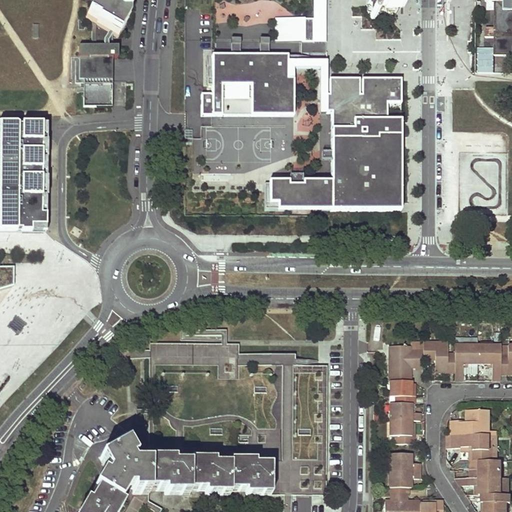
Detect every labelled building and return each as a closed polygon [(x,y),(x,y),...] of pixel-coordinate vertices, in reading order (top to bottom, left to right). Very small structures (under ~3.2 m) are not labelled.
[(126,24),(125,0),(91,0),(95,5),(87,19),(91,22),(111,34),(116,37),(126,24)] [(326,43),(326,0),(312,0),(313,18),(274,18),(274,43),(326,43)] [(368,0),(368,6),(368,14),(369,14),(370,19),(371,19),(372,20),(373,20),(374,19),(375,19),(376,16),(377,17),(377,16),(378,16),(379,15),(380,15),(381,15),(382,14),(383,15),(392,22),(400,8),(402,8),(402,0),(368,0)] [(511,0),(485,0),(486,1),(495,1),(495,28),(486,28),(485,37),(495,37),(495,48),(495,55),(511,55),(511,0)] [(111,34),(91,22),(90,47),(77,47),(77,58),(78,58),(78,80),(83,80),(82,107),(111,107),(111,58),(116,58),(117,47),(111,47),(111,34)] [(231,56),(240,56),(240,40),(230,41),(231,56)] [(258,40),(258,56),(269,55),(269,40),(258,40)] [(277,56),(289,56),(290,43),(278,42),(277,56)] [(495,55),(495,48),(479,48),(479,72),(495,72),(495,55)] [(206,95),(201,95),(201,117),(293,116),(293,80),(287,80),(287,56),(206,57),(206,95)] [(326,92),(320,92),(320,113),(332,113),(331,183),(264,183),(264,212),(400,212),(400,80),(326,80),(326,92)] [(0,232),(46,233),(47,125),(0,124),(0,232)] [(322,153),(321,161),(330,162),(331,154),(322,153)] [(0,267),(0,290),(13,287),(13,267),(0,267)] [(148,354),(147,461),(172,462),(173,465),(189,465),(189,462),(213,462),(214,466),(229,466),(229,462),(253,463),(254,466),(269,466),(269,497),(288,497),(324,497),(324,479),(325,367),(290,366),(275,366),(275,371),(269,371),(268,369),(238,368),(238,345),(224,345),(148,344),(148,354)] [(418,350),(418,353),(427,353),(427,345),(418,345),(418,350)] [(427,353),(426,364),(438,364),(438,375),(458,376),(458,356),(450,356),(451,345),(427,345),(427,353)] [(481,347),(458,347),(458,356),(458,376),(458,383),(466,383),(467,376),(467,367),(481,367),(481,347)] [(503,348),(481,347),(481,367),(496,367),(496,383),(502,383),(503,377),(503,357),(503,348)] [(509,357),(503,357),(503,377),(511,377),(511,347),(509,347),(509,357)] [(390,349),(390,384),(391,384),(413,384),(413,372),(413,350),(390,349)] [(418,353),(417,372),(426,372),(426,364),(427,353),(418,353)] [(481,367),(467,367),(467,376),(481,377),(481,367)] [(391,384),(391,400),(396,400),(396,407),(414,407),(417,407),(417,400),(415,400),(415,388),(415,384),(413,384),(391,384)] [(390,407),(390,424),(413,424),(421,424),(422,416),(417,416),(414,416),(414,407),(396,407),(390,407)] [(455,421),(455,435),(456,435),(491,435),(492,411),(474,411),(474,423),(469,423),(463,423),(463,421),(455,421)] [(390,424),(390,439),(395,439),(395,446),(416,446),(416,439),(413,439),(413,427),(413,424),(390,424)] [(491,435),(456,435),(456,449),(464,449),(464,448),(480,448),(480,460),(482,460),(495,460),(495,449),(491,449),(491,439),(491,435)] [(125,445),(99,459),(106,473),(103,477),(100,476),(92,490),(95,492),(87,504),(84,503),(78,511),(121,511),(131,495),(131,465),(130,461),(133,459),(125,445)] [(464,449),(464,453),(474,453),(474,460),(480,460),(480,448),(464,448),(464,449)] [(390,456),(390,474),(418,474),(420,474),(420,466),(412,466),(412,457),(390,456)] [(480,460),(474,460),(474,469),(482,469),(482,460),(480,460)] [(474,469),(474,476),(503,477),(503,460),(495,460),(482,460),(482,469),(474,469)] [(244,496),(269,497),(269,466),(254,466),(253,463),(229,462),(229,466),(214,466),(213,462),(189,462),(189,465),(173,465),(172,462),(147,461),(148,465),(131,465),(131,495),(147,495),(147,492),(163,492),(163,495),(188,496),(188,492),(203,492),(204,496),(228,496),(229,493),(244,493),(244,496)] [(390,474),(390,491),(407,491),(410,491),(410,482),(418,482),(418,474),(390,474)] [(474,478),(457,478),(461,485),(482,485),(482,495),(485,495),(503,495),(503,477),(474,476),(474,478)] [(390,491),(389,511),(420,511),(420,506),(421,504),(406,504),(406,499),(407,499),(407,491),(390,491)] [(503,495),(485,495),(485,503),(487,503),(487,511),(509,511),(509,502),(511,502),(511,494),(511,495),(503,495)] [(147,502),(147,495),(131,495),(121,511),(159,511),(160,510),(147,502)]
